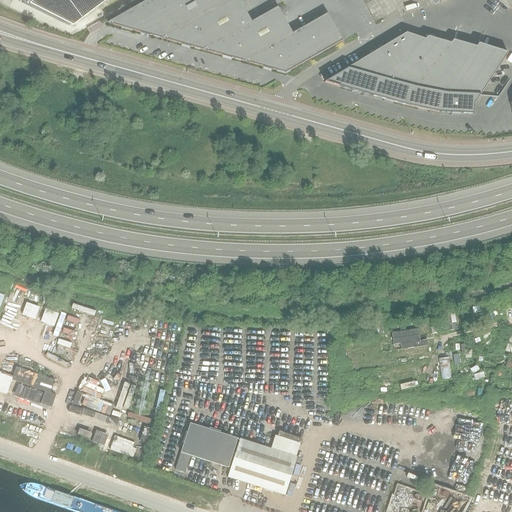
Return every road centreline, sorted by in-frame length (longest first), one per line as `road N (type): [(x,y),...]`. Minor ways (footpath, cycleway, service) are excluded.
road 1 (trunk): [(511,193),(355,224),(252,228),(151,219),(0,179)]
road 2 (trunk): [(0,205),(126,239),(213,250),(361,248),(511,218)]
road 3 (tertiary): [(511,151),(414,150),(37,44)]
road 4 (unclassified): [(185,511),(0,446)]
